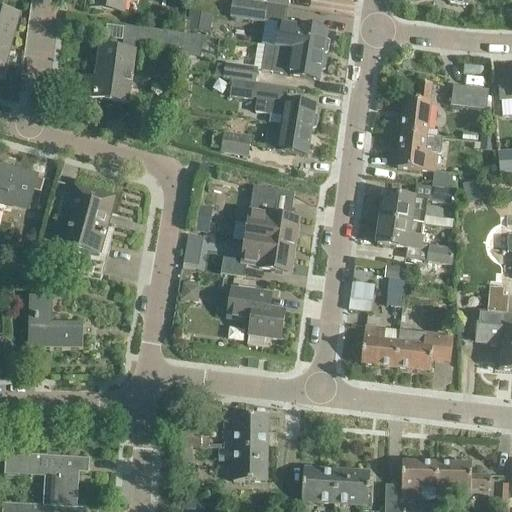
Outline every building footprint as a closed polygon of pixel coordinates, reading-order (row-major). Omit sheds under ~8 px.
[(122,0),(88,0),(87,11),(121,15),(122,0)] [(449,0),(448,5),(466,8),(467,0),(449,0)] [(229,20),(265,25),(268,6),(267,6),(239,2),(232,1),(229,20)] [(19,17),(0,11),(0,75),(3,77),(19,17)] [(189,13),(186,32),(199,34),(203,16),(189,13)] [(277,25),(273,50),(291,53),(322,57),(328,55),(330,44),(325,41),(327,31),(285,24),(277,23),(277,25)] [(198,58),(201,37),(184,34),(181,55),(198,58)] [(132,54),(121,53),(98,49),(94,81),(84,80),(82,100),(125,106),(132,54)] [(266,49),(262,73),(287,77),(287,79),(318,84),(320,73),(325,72),(327,60),(322,57),(291,53),(273,50),(266,49)] [(217,66),(213,78),(255,85),(257,70),(225,65),(225,67),(217,66)] [(253,103),(255,85),(213,78),(213,79),(223,80),(231,82),(228,100),(253,103)] [(511,80),(497,82),(498,103),(501,103),(511,102),(511,80)] [(405,102),(401,136),(426,139),(430,105),(428,105),(431,86),(419,84),(417,103),(405,102)] [(489,92),(463,89),(461,109),(486,112),(489,92)] [(257,99),(255,115),(281,119),(279,127),(311,132),(311,131),(315,130),(317,119),(313,117),(315,107),(283,102),(283,103),(257,99)] [(311,132),(279,127),(278,137),(267,136),(264,151),(275,153),(307,158),(311,132)] [(224,134),(223,135),(213,133),(211,149),(220,151),(220,155),(248,160),(251,139),(224,134)] [(401,136),(398,171),(433,175),(436,155),(437,140),(426,139),(401,136)] [(480,137),(479,151),(492,153),(493,139),(480,137)] [(511,163),(499,165),(500,175),(511,174),(511,163)] [(200,166),(198,175),(208,177),(209,169),(209,168),(200,166)] [(28,210),(36,179),(12,172),(10,176),(0,173),(0,206),(4,208),(5,204),(28,210)] [(461,185),(467,205),(486,200),(479,179),(461,185)] [(452,192),(432,189),(430,202),(430,203),(451,206),(452,192)] [(75,210),(65,248),(73,250),(70,263),(66,276),(100,283),(103,271),(118,219),(107,216),(112,200),(74,190),(69,208),(75,210)] [(427,202),(384,196),(381,221),(423,227),(425,215),(427,202)] [(278,202),(252,198),(245,243),(294,251),(299,222),(276,218),(278,202)] [(212,208),(197,206),(193,231),(208,233),(212,208)] [(429,254),(429,248),(420,247),(421,241),(420,241),(423,227),(381,221),(377,247),(407,251),(420,253),(429,254)] [(294,251),(245,243),(242,264),(223,261),(220,277),(244,281),(246,267),(259,269),(258,271),(290,276),(294,251)] [(429,254),(427,265),(448,268),(452,268),(454,251),(430,247),(429,248),(429,254)] [(406,269),(386,267),(384,280),(390,281),(386,309),(402,310),(406,269)] [(346,311),(368,314),(372,287),(350,283),(346,311)] [(199,290),(184,287),(181,302),(196,305),(199,290)] [(489,289),(486,315),(488,315),(503,317),(505,317),(507,300),(502,300),(503,291),(489,289)] [(227,321),(251,325),(249,339),(248,339),(247,348),(263,351),(264,341),(280,343),(284,314),(269,312),(271,297),(231,291),(227,321)] [(50,325),(51,305),(51,299),(28,299),(27,352),(82,352),(82,325),(50,325)] [(479,314),(476,345),(500,347),(497,372),(511,373),(511,317),(505,317),(503,317),(488,315),(486,315),(479,314)] [(398,345),(400,333),(365,329),(360,366),(395,370),(398,345)] [(425,335),(400,333),(398,345),(395,370),(430,374),(431,364),(450,366),(453,341),(425,337),(425,335)] [(233,441),(266,441),(266,419),(233,418),(233,441)] [(200,440),(182,440),(182,450),(193,450),(200,450),(200,440)] [(233,463),(266,463),(266,441),(233,441),(233,463)] [(193,451),(182,451),(182,464),(193,464),(193,451)] [(2,505),(76,510),(78,475),(87,476),(88,461),(5,455),(4,477),(44,479),(42,507),(2,505)] [(266,463),(233,463),(233,485),(266,485),(266,463)] [(385,487),(384,511),(402,511),(403,506),(420,507),(420,505),(435,506),(436,491),(437,467),(437,466),(402,465),(401,487),(385,487)] [(437,467),(436,491),(470,492),(470,491),(490,491),(490,478),(470,478),(471,467),(437,466),(437,467)] [(334,506),(336,473),(303,472),(302,504),(334,506)] [(336,473),(334,506),(367,508),(369,475),(336,473)] [(202,511),(203,502),(182,502),(181,511),(202,511)]
